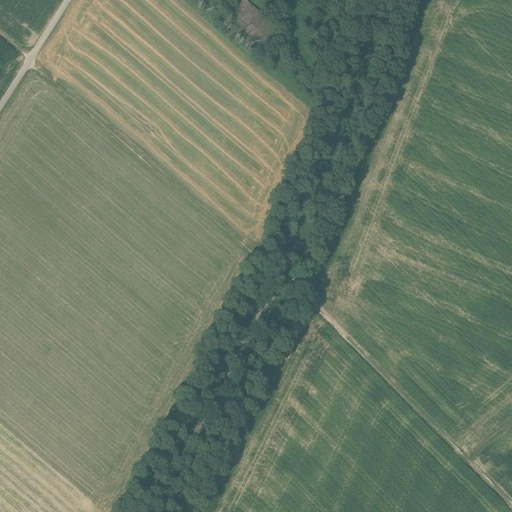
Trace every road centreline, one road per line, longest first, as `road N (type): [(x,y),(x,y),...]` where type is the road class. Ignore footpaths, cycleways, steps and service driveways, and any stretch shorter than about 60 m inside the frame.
road 1 (track): [(511,504),(289,281),(30,59)]
road 2 (track): [(68,0),(0,106)]
